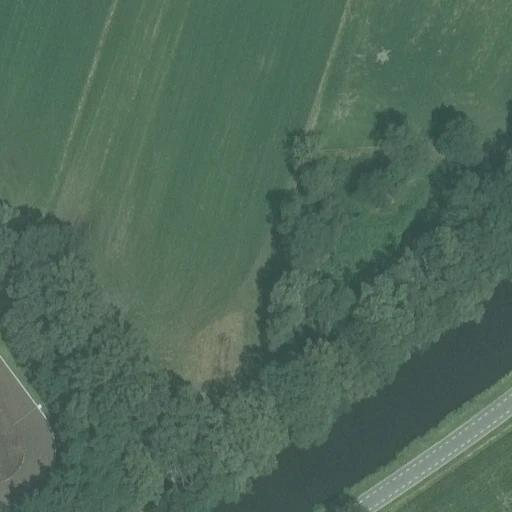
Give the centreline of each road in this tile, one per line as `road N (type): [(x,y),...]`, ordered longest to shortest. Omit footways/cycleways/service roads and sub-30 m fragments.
road 1 (track): [(0,296),(152,503)]
road 2 (tertiary): [(351,511),(511,396)]
